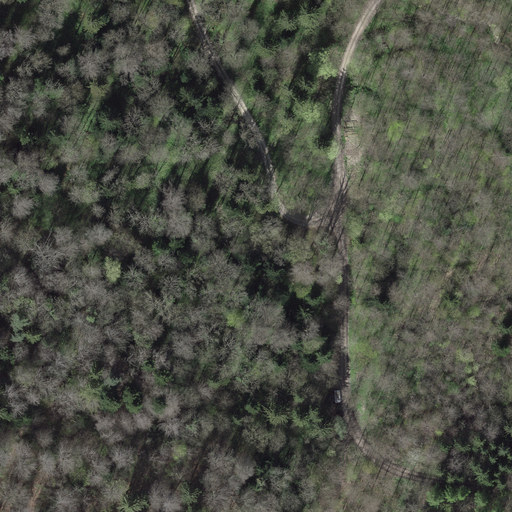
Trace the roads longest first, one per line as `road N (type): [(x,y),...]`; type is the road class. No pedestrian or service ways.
road 1 (track): [(381,0),(356,31),(341,82),(337,136),(348,208),(337,223),(314,224),(276,203),(258,137),(189,0)]
road 2 (track): [(511,494),(399,485),(358,440),(346,409),(337,223)]
